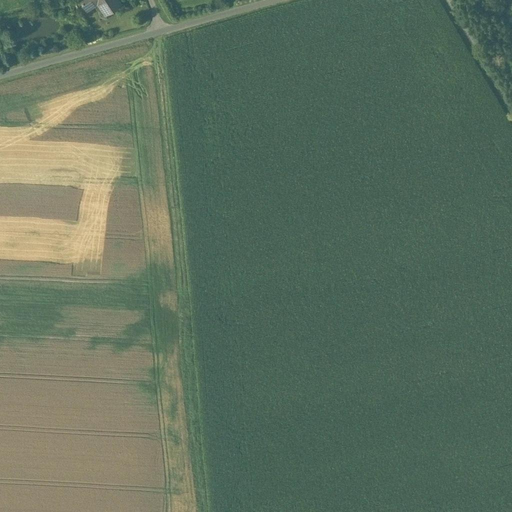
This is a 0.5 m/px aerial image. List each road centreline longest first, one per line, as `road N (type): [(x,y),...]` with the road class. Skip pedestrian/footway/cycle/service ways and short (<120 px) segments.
road 1 (unclassified): [(276,0),(0,76)]
road 2 (unclassified): [(511,108),(448,0)]
